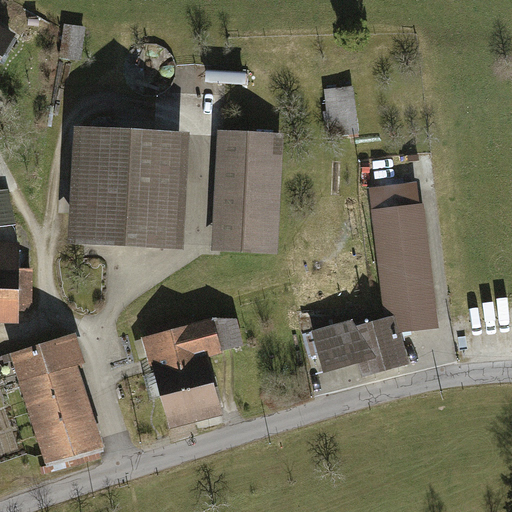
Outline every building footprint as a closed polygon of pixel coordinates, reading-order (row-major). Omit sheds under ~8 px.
[(86,27),(66,24),(61,58),(81,60),(86,27)] [(0,60),(14,35),(0,27),(0,60)] [(360,136),(356,88),(326,91),(328,111),(322,111),(324,139),(360,136)] [(190,135),(75,129),(68,244),(183,250),(190,135)] [(283,137),(216,135),(212,253),(279,256),(283,137)] [(432,152),(411,154),(414,181),(419,180),(420,187),(436,185),(432,152)] [(399,332),(437,327),(420,187),(419,180),(414,181),(369,186),(383,307),(384,315),(397,314),(399,332)] [(8,190),(0,190),(0,225),(13,224),(8,190)] [(17,241),(0,240),(0,320),(15,321),(15,307),(34,307),(34,265),(16,264),(17,241)] [(373,307),(298,308),(298,317),(309,317),(384,315),(383,307),(373,307)] [(309,317),(324,370),(361,361),(365,375),(409,363),(399,332),(397,314),(384,315),(309,317)] [(212,319),(171,332),(199,423),(224,415),(214,380),(208,360),(245,349),(237,320),(212,319)] [(169,432),(199,423),(171,332),(142,340),(154,383),(169,432)] [(9,356),(19,386),(41,455),(46,469),(105,450),(79,371),(78,367),(86,364),(76,334),(9,356)]
